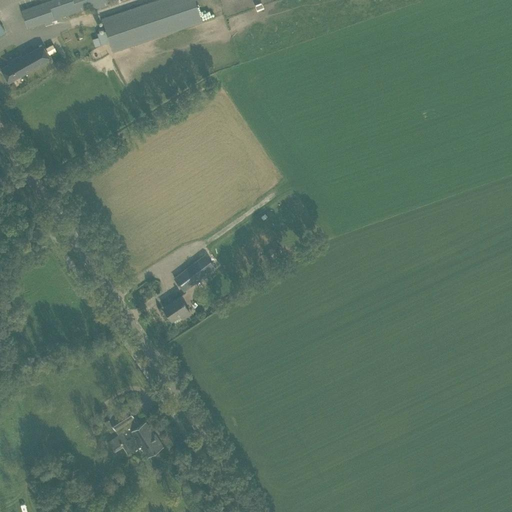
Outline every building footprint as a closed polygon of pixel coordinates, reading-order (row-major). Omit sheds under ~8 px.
[(48,0),(20,10),(27,28),(45,22),(46,25),(52,23),(52,22),(57,20),(58,22),(61,21),(60,18),(60,17),(92,6),(93,10),(107,5),(106,2),(112,0),(48,0)] [(113,51),(162,34),(203,22),(195,0),(155,0),(151,1),(102,18),(106,30),(109,42),(113,51)] [(106,30),(97,33),(98,37),(101,45),(109,42),(106,30)] [(0,69),(8,83),(49,59),(41,45),(22,56),(21,55),(11,60),(12,62),(0,69)] [(204,254),(186,268),(173,277),(183,290),(196,280),(214,267),(204,254)] [(179,297),(171,302),(163,308),(171,320),(180,314),(183,320),(191,314),(188,309),(179,297)] [(128,407),(119,412),(104,422),(111,433),(115,430),(118,435),(108,441),(114,451),(122,446),(127,453),(140,445),(148,456),(163,446),(157,437),(154,439),(152,436),(154,434),(145,421),(137,426),(135,422),(133,418),(134,417),(128,407)]
